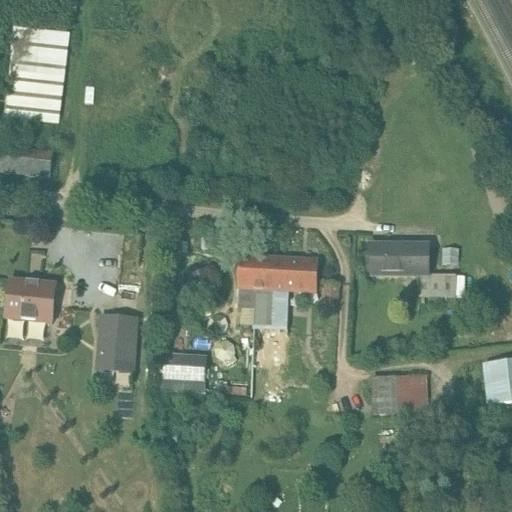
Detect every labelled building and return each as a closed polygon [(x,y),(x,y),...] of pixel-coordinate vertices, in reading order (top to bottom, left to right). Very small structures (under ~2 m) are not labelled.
[(61,126),(71,33),(18,27),(8,120),(61,126)] [(0,147),(0,174),(51,180),(54,154),(17,150),(2,148),(0,147)] [(112,236),(111,265),(145,265),(146,237),(112,236)] [(418,298),(456,299),(456,277),(444,277),(429,276),(429,247),(369,247),(369,275),(419,277),(418,298)] [(252,368),(269,369),(277,261),(241,259),(238,309),(255,310),(252,368)] [(269,369),(269,386),(287,387),(287,370),(290,294),(316,295),(318,263),(277,261),(269,369)] [(206,270),(193,275),(199,289),(212,284),(206,270)] [(456,299),(455,304),(465,304),(465,278),(456,277),(456,299)] [(6,320),(53,325),(56,287),(10,283),(8,302),(6,320)] [(325,301),(341,300),(340,284),(324,285),(325,301)] [(101,318),(97,372),(134,375),(138,320),(101,318)] [(185,350),(184,324),(166,325),(166,350),(185,350)] [(155,355),(154,381),(161,382),(205,384),(206,358),(155,355)] [(511,363),(485,367),(490,407),(511,403),(511,363)] [(396,379),(372,380),(373,417),(398,416),(396,379)] [(184,414),(176,423),(182,428),(190,419),(184,414)] [(434,511),(433,503),(436,502),(435,495),(422,497),(424,511),(434,511)]
